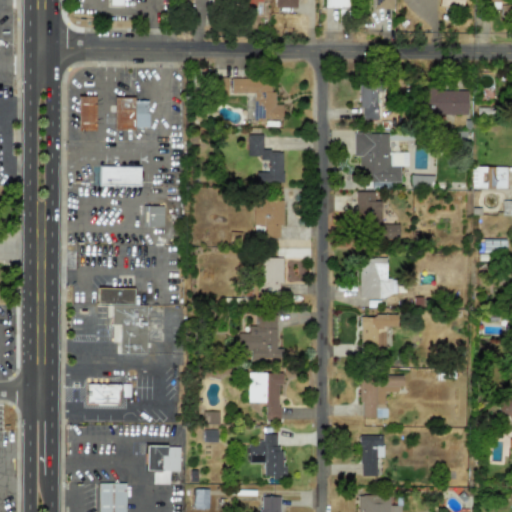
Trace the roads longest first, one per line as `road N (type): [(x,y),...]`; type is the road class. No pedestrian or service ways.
road 1 (secondary): [(28,0),(28,511)]
road 2 (secondary): [(51,511),(51,0)]
road 3 (tertiary): [(28,47),(511,55)]
road 4 (residential): [(326,511),(329,51)]
